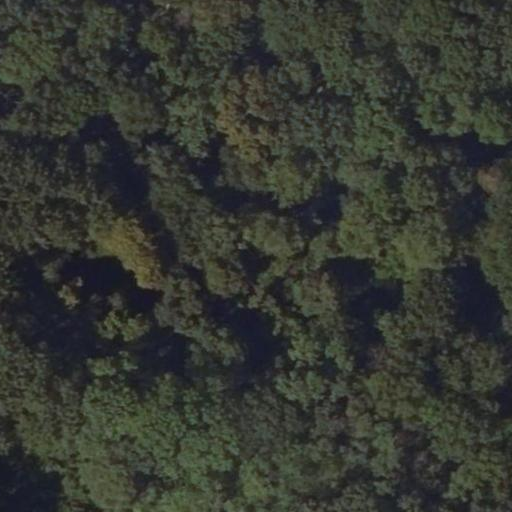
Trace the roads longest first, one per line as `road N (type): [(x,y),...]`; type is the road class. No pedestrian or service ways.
road 1 (track): [(0,380),(340,302),(465,189),(511,191)]
road 2 (track): [(311,0),(511,247)]
